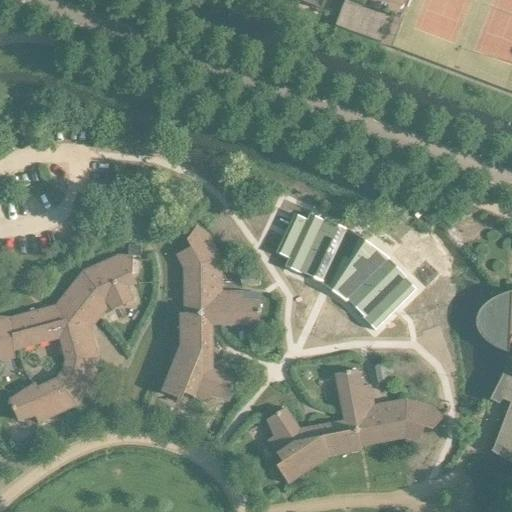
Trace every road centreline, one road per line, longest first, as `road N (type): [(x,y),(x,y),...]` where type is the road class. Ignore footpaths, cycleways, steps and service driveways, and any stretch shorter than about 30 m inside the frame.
road 1 (tertiary): [(511,181),(34,0)]
road 2 (residential): [(239,511),(212,469),(146,440),(80,448),(0,506)]
road 3 (residential): [(0,236),(35,229),(69,207),(82,176),(75,158),(53,154),(0,173)]
